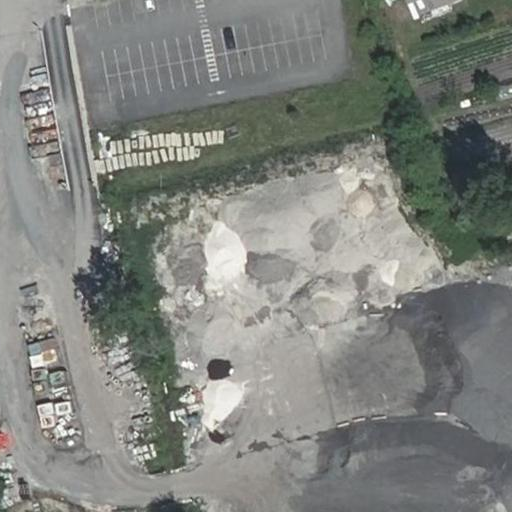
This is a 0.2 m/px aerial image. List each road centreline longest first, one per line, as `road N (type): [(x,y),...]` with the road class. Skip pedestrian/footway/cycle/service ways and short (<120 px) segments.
road 1 (unknown): [(3,76),(10,389),(45,471),(83,485),(103,473),(111,448),(26,101)]
road 2 (unknown): [(90,47),(292,0)]
